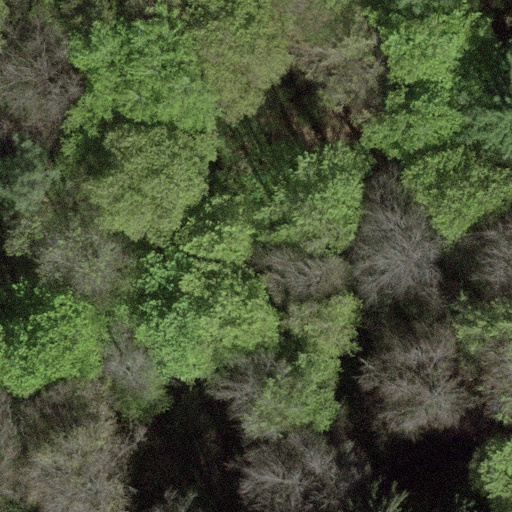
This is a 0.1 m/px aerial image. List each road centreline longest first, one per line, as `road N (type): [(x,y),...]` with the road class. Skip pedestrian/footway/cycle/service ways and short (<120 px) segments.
road 1 (track): [(511,25),(309,61),(0,134)]
road 2 (track): [(511,406),(393,471),(277,511)]
